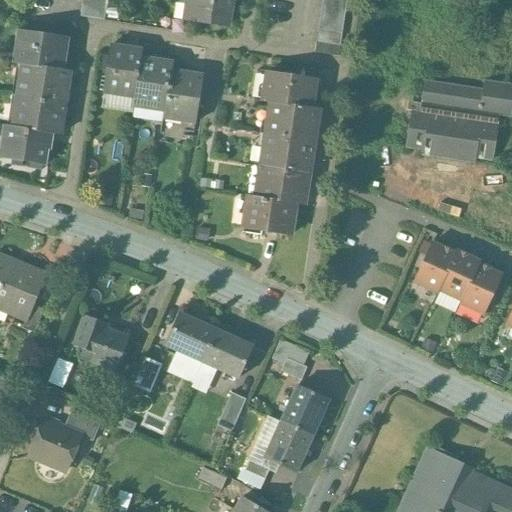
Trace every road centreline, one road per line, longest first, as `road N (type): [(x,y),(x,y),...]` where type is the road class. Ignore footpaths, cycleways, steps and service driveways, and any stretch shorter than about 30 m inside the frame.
road 1 (residential): [(0,193),(71,211),(388,352)]
road 2 (residential): [(388,352),(317,511)]
road 3 (residential): [(388,352),(511,410)]
